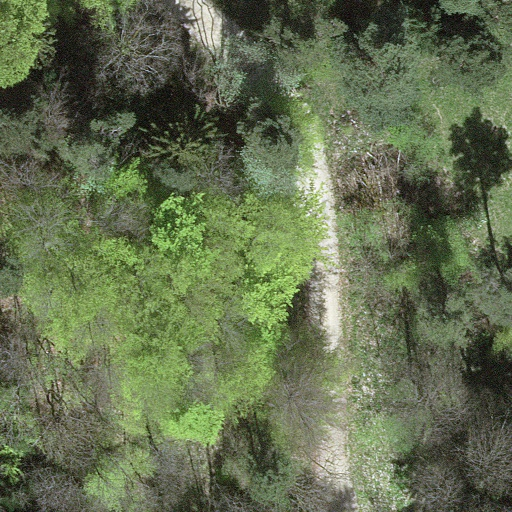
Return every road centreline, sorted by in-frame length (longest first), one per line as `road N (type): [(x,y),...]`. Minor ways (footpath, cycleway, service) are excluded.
road 1 (track): [(183,0),(283,106),(316,191),(342,511)]
road 2 (track): [(316,191),(163,467),(149,511)]
